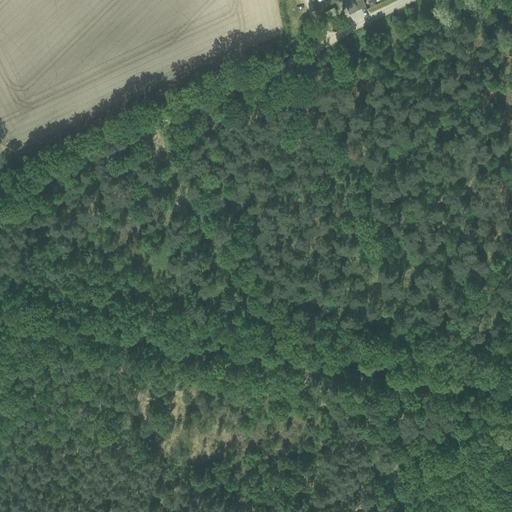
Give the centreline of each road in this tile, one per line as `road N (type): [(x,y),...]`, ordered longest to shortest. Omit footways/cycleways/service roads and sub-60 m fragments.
road 1 (track): [(331,44),(0,194)]
road 2 (track): [(383,476),(511,414)]
